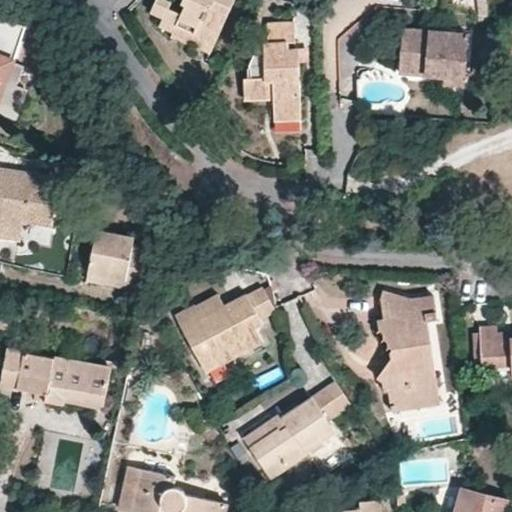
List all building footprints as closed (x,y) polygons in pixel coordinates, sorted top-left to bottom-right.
[(188,0),(182,14),(169,9),(171,2),(165,0),(157,0),(152,12),(164,18),(161,26),(175,32),(178,27),(215,43),(236,0),(235,0),(188,0)] [(0,18),(0,56),(13,61),(28,67),(41,29),(0,18)] [(267,89),(275,88),(275,100),(276,111),(302,111),(301,81),(297,78),(301,74),(300,51),(290,49),(290,44),(296,44),(296,23),(270,23),(270,42),(266,43),(266,51),(257,51),(251,67),(251,79),(245,79),(245,100),(267,99),(267,89)] [(175,32),(174,37),(198,48),(212,53),(215,43),(178,27),(175,32)] [(430,74),(430,68),(448,69),(447,75),(447,85),(467,87),(471,33),(407,28),(403,72),(430,74)] [(0,56),(0,73),(7,76),(13,61),(0,56)] [(302,120),(302,111),(276,111),(276,120),(302,120)] [(0,236),(20,240),(24,221),(52,226),(61,177),(3,168),(0,166),(0,197),(4,199),(4,208),(0,206),(0,236)] [(24,221),(20,240),(50,245),(52,226),(24,221)] [(98,230),(89,272),(125,281),(125,287),(140,290),(148,248),(134,245),(135,238),(98,230)] [(125,287),(125,281),(89,272),(88,280),(125,287)] [(261,285),(248,291),(261,315),(274,308),(261,285)] [(392,400),(441,392),(430,323),(430,317),(440,315),(436,290),(414,294),(387,287),(385,296),(390,299),(390,314),(379,315),(379,324),(377,329),(382,334),(379,338),(388,344),(385,348),(393,355),(378,373),(383,378),(384,383),(385,388),(389,388),(392,400)] [(177,313),(205,370),(264,338),(257,324),(264,320),(261,315),(248,291),(224,304),(203,316),(197,305),(195,303),(177,313)] [(224,304),(218,294),(197,305),(203,316),(224,304)] [(511,337),(510,346),(499,346),(498,333),(497,327),(481,328),(482,365),(511,364),(511,337)] [(107,394),(111,368),(8,348),(2,385),(37,391),(36,396),(36,399),(64,405),(66,396),(67,387),(107,394)] [(351,401),(337,380),(313,396),(328,417),(351,401)] [(2,385),(1,390),(36,396),(37,391),(2,385)] [(67,387),(66,396),(105,404),(107,394),(67,387)] [(394,409),(399,409),(443,403),(441,392),(392,400),(394,409)] [(308,454),(306,450),(336,430),(328,417),(313,396),(284,417),(287,423),(252,446),(273,478),(308,454)] [(284,417),(280,412),(245,436),(252,446),(287,423),(284,417)] [(160,511),(161,510),(169,511),(224,511),(226,502),(188,494),(186,491),(183,486),(179,484),(176,484),(177,476),(130,466),(122,507),(140,511),(160,511)] [(472,490),(463,487),(456,511),(507,511),(511,500),(472,490)] [(346,508),(346,511),(384,511),(383,498),(363,500),(363,506),(346,508)]
